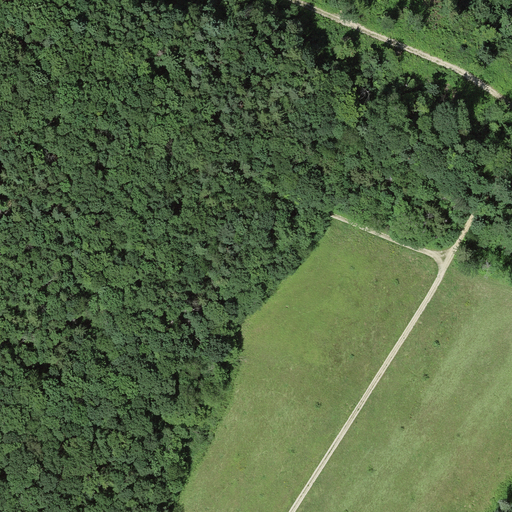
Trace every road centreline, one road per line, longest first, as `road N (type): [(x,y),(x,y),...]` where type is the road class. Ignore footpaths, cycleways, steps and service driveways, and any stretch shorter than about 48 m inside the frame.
road 1 (track): [(293,511),(511,157)]
road 2 (track): [(511,106),(416,48),(298,0)]
